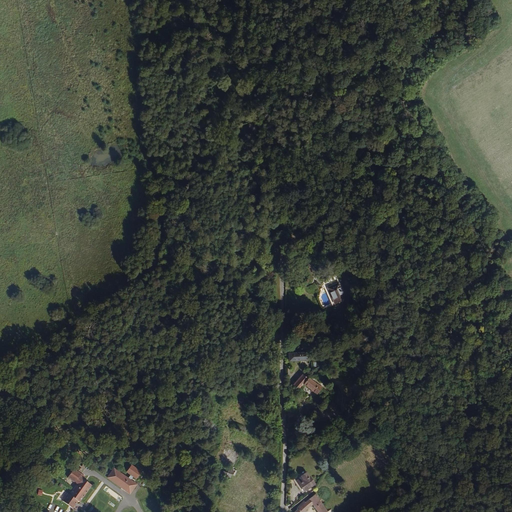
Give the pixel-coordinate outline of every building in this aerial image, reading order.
[(326,304),(336,299),(334,294),(331,286),(326,276),(323,274),(320,274),(318,275),(317,278),(317,283),(326,304)] [(307,359),(284,359),(284,367),(306,368),(307,359)] [(298,372),(288,387),(294,393),(300,385),(315,393),(319,385),(298,372)] [(138,479),(143,472),(133,465),(128,472),(132,475),(130,479),(115,469),(109,478),(124,488),(126,485),(134,491),(138,484),(132,480),(135,476),(138,479)] [(81,477),(82,477),(78,474),(79,472),(72,467),(66,477),(75,482),(68,493),(67,492),(62,500),(69,505),(72,501),(75,504),(78,500),(79,501),(90,483),(81,477)] [(223,471),(222,477),(231,480),(233,474),(223,471)] [(310,484),(304,471),(292,478),(295,483),(293,484),(295,489),(298,488),(299,490),(310,484)] [(132,494),(134,491),(126,485),(124,488),(132,494)] [(302,511),(307,508),(308,509),(313,499),(311,496),(293,511),(302,511)] [(322,511),(313,499),(308,509),(310,511),(322,511)]
